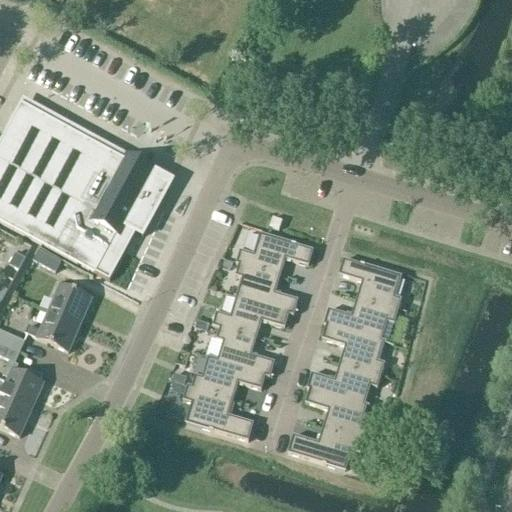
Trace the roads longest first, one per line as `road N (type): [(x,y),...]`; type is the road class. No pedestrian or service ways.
road 1 (residential): [(55,511),(230,149)]
road 2 (residential): [(266,453),(356,179)]
road 3 (residential): [(2,45),(30,49),(230,149)]
road 4 (residential): [(511,225),(356,179)]
road 5 (residential): [(230,149),(356,179)]
